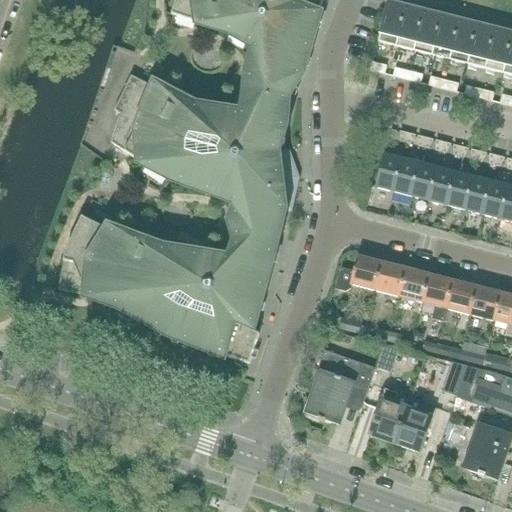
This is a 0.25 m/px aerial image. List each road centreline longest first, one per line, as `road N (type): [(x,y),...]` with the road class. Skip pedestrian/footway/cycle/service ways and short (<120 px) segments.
road 1 (tertiary): [(253,456),(0,368)]
road 2 (residential): [(253,456),(325,223)]
road 3 (residential): [(511,270),(325,223)]
road 4 (residential): [(332,99),(511,147)]
road 5 (tertiary): [(408,511),(253,456)]
road 6 (residential): [(325,223),(332,99)]
